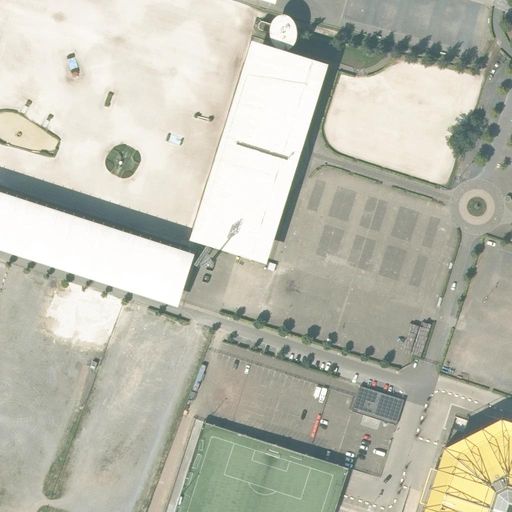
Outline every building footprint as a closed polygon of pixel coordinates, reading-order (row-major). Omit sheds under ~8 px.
[(478,13),(481,4),(472,1),(469,10),(478,13)] [(277,48),(277,49),(290,53),(290,52),(294,48),(296,44),(297,41),(298,35),(298,32),(297,25),(296,23),(293,18),(288,16),(283,15),(279,16),(275,19),(275,20),(272,23),(271,28),(270,34),(271,37),(272,41),(277,48)] [(290,53),(277,49),(255,42),(254,42),(192,240),(194,241),(198,242),(267,264),(330,65),(290,53)] [(191,252),(0,192),(0,249),(178,306),(180,301),(184,289),(195,254),(191,252)] [(402,407),(404,401),(392,397),(360,386),(357,393),(351,412),(396,426),(402,407)] [(511,511),(511,421),(502,418),(475,432),(446,447),(445,446),(438,470),(431,468),(420,502),(427,505),(423,511),(511,511)] [(349,469),(195,419),(164,511),(335,511),(338,502),(341,495),(344,483),(349,469)] [(415,426),(415,436),(424,436),(424,426),(415,426)]
